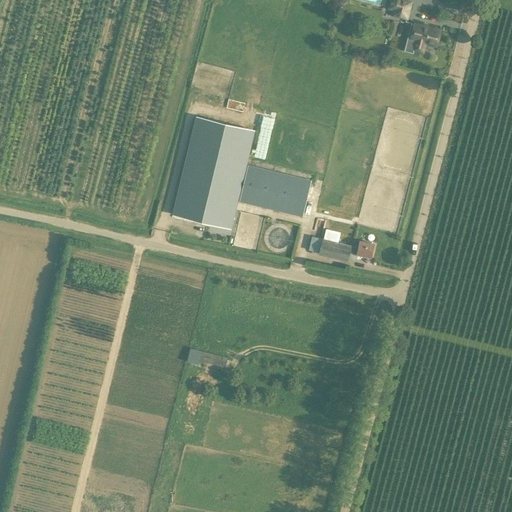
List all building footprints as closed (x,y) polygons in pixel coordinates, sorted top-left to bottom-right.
[(408,0),(389,0),(387,10),(393,11),(391,17),(408,21),(413,1),(408,0)] [(425,44),(436,47),(440,30),(414,23),(410,40),(415,41),(412,51),(423,53),(425,44)] [(345,80),(345,71),(334,71),(334,79),(345,80)] [(253,128),(193,113),(170,211),(228,226),(253,128)] [(253,158),(268,160),(272,133),(258,130),(253,158)] [(248,165),(239,202),(302,217),(311,180),(248,165)] [(351,245),(339,242),(340,233),(326,229),(324,239),(322,238),(322,239),(311,236),(308,250),(319,253),(318,254),(348,261),(351,245)] [(370,257),(373,244),(360,241),(358,248),(351,246),(350,253),(370,257)] [(202,351),(199,361),(225,368),(228,357),(202,351)]
